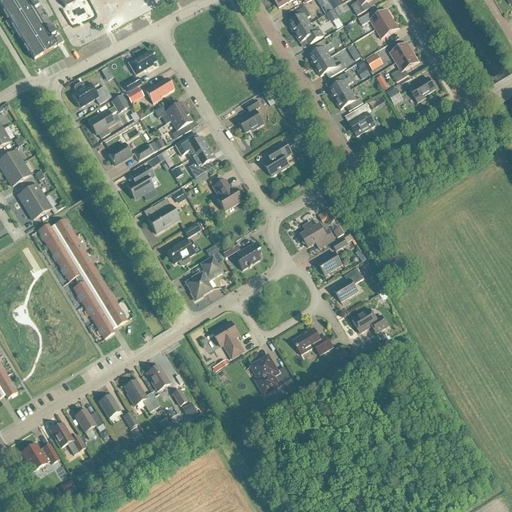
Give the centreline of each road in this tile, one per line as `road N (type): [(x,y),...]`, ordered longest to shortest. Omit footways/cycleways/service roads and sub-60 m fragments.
road 1 (residential): [(188,326),(53,93)]
road 2 (residential): [(275,221),(156,31)]
road 3 (residential): [(0,442),(188,326)]
road 4 (residential): [(359,172),(251,0)]
road 5 (residential): [(467,111),(401,0)]
road 6 (residential): [(359,172),(467,111)]
road 7 (residential): [(53,93),(156,31)]
